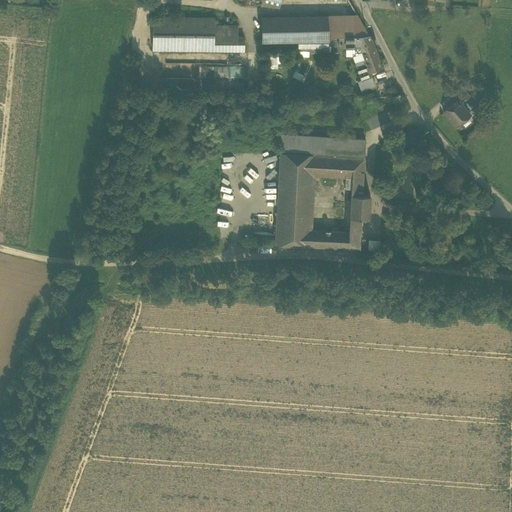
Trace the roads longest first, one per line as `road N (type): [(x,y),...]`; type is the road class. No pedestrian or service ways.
road 1 (unclassified): [(0,248),(78,263),(309,256),(511,277)]
road 2 (unclassified): [(511,210),(433,131),(355,0)]
